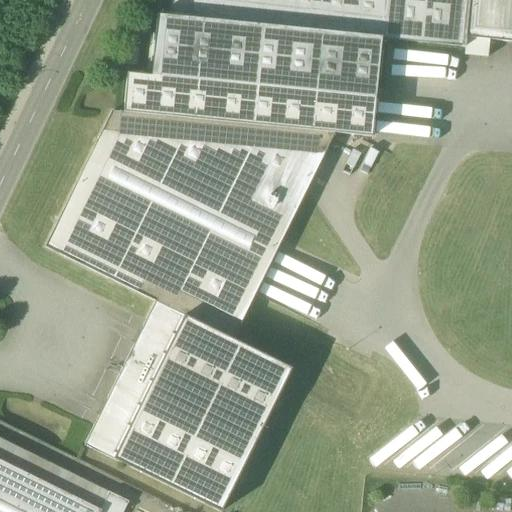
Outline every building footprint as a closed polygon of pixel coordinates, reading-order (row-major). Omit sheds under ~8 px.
[(375,100),(381,40),(384,0),(170,0),(168,17),(157,16),(151,77),(375,100)] [(384,0),(381,40),(461,48),(466,0),(384,0)] [(511,0),(466,0),(461,48),(465,48),(466,39),(511,43),(511,0)] [(371,138),(375,100),(151,77),(127,75),(123,114),(334,135),(371,138)] [(334,135),(123,114),(111,113),(44,249),(155,303),(232,341),(334,135)] [(288,286),(303,293),(295,310),(314,319),(332,284),(298,267),(288,286)] [(84,446),(217,511),(221,511),(291,370),(232,341),(155,303),(84,446)] [(0,461),(100,511),(109,493),(0,440),(0,461)] [(0,511),(123,511),(128,503),(109,493),(100,511),(0,461),(0,511)]
